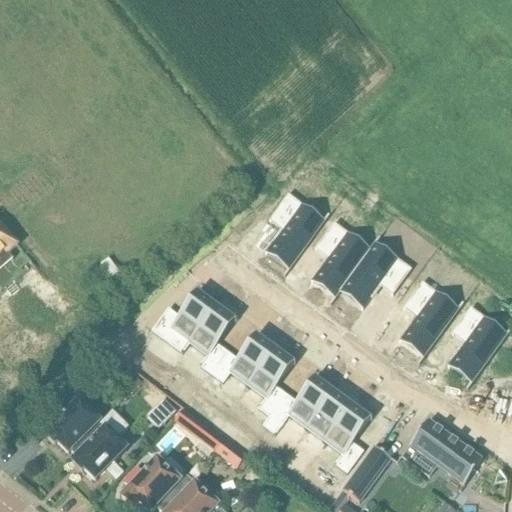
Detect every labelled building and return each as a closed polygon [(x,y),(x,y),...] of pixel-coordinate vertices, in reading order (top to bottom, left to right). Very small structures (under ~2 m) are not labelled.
[(350,185),(338,176),(331,185),(344,193),(350,185)] [(278,238),(267,252),(291,270),(323,226),(287,200),(271,219),(285,230),(278,238)] [(0,262),(19,247),(0,225),(0,262)] [(331,258),(315,281),(337,298),(342,292),(367,258),(369,254),(334,228),(319,249),(331,258)] [(367,258),(342,292),(364,308),(381,286),(394,295),(410,273),(374,247),(369,254),(367,258)] [(304,269),(314,256),(306,250),(296,263),(304,269)] [(419,317),(401,341),(424,358),(425,357),(452,320),(458,313),(422,286),(406,308),(414,313),(419,317)] [(169,310),(153,333),(165,342),(172,332),(190,345),(199,332),(217,307),(200,294),(181,319),(169,310)] [(199,332),(190,345),(208,359),(201,368),(212,376),(219,366),(228,354),(217,346),(236,321),(217,307),(199,332)] [(467,343),(452,364),(476,381),(507,339),(470,312),(460,326),(454,334),(467,343)] [(219,366),(212,376),(223,385),(230,375),(248,388),(258,375),(276,350),(258,337),(240,362),(228,354),(219,366)] [(258,375),(248,388),(266,401),(259,411),(270,419),(277,410),(287,397),(275,388),(293,363),(276,350),(258,375)] [(131,373),(123,381),(134,392),(142,384),(131,373)] [(277,410),(270,419),(282,427),(289,418),(307,431),(317,419),(335,394),(316,380),(298,405),(287,397),(277,410)] [(317,419),(307,431),(325,444),(334,431),(352,406),(335,394),(317,419)] [(163,401),(145,420),(158,433),(176,414),(163,401)] [(71,453),(77,459),(91,445),(85,439),(99,426),(100,425),(78,404),(45,437),(55,447),(57,445),(69,456),(71,453)] [(334,431),(325,444),(342,457),(335,467),(347,475),(354,466),(364,453),(352,444),(370,419),(352,406),(334,431)] [(429,423),(410,448),(410,449),(437,469),(464,488),(483,463),(460,446),(459,445),(452,441),(453,440),(452,439),(451,439),(429,423)] [(104,431),(99,426),(85,439),(91,445),(77,459),(72,463),(82,473),(84,472),(95,483),(126,452),(105,431),(104,431)] [(216,454),(224,443),(207,430),(199,441),(216,454)] [(250,463),(224,443),(216,454),(242,474),(250,463)] [(375,449),(343,493),(359,505),(391,461),(375,449)] [(139,505),(146,511),(153,511),(186,477),(180,482),(159,463),(159,462),(158,461),(121,499),(134,511),(139,505)] [(122,476),(115,469),(108,477),(116,483),(122,476)] [(289,476),(280,469),(274,478),(283,484),(289,476)] [(186,477),(153,511),(154,511),(156,510),(158,511),(214,511),(219,507),(218,506),(217,506),(197,487),(195,485),(186,477)]
